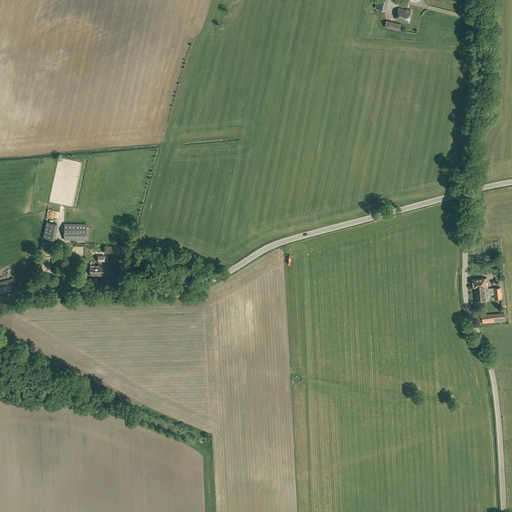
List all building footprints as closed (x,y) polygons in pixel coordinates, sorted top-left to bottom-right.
[(386,11),(388,0),(377,0),(375,8),(386,11)] [(396,19),(409,22),(412,10),(399,7),(396,19)] [(385,27),(399,31),(401,24),(387,20),(385,27)] [(43,237),(55,240),(58,223),(46,221),(43,237)] [(64,240),(86,240),(86,224),(64,223),(64,240)] [(104,253),(113,254),(113,251),(116,252),(117,247),(114,246),(104,245),(104,253)] [(90,275),(106,276),(106,266),(100,266),(90,265),(90,275)] [(0,281),(0,286),(15,283),(13,278),(0,281)] [(501,299),(501,302),(506,301),(504,280),(497,280),(497,284),(499,284),(499,287),(487,288),(486,278),(472,279),(473,287),(476,287),(477,291),(475,291),(476,301),(488,300),(488,295),(494,294),(495,299),(501,299)] [(482,315),(483,323),(488,323),(505,321),(504,313),(492,314),(482,315)]
